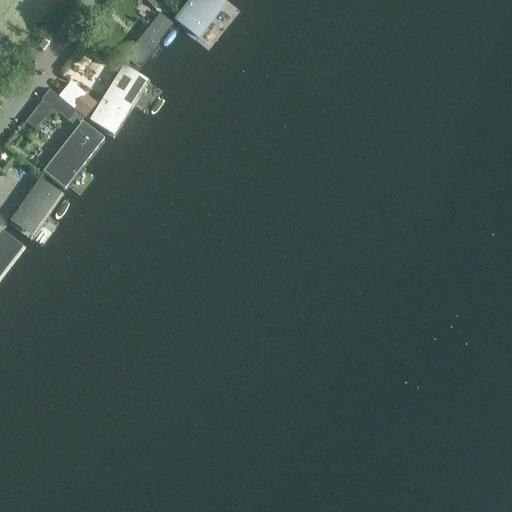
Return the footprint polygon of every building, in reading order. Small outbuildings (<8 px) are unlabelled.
[(156,0),(148,0),(147,2),(154,9),(159,2),(156,0)] [(217,0),(191,0),(176,20),(198,38),(224,5),(217,0)] [(159,15),(126,58),(138,68),(172,25),(159,15)] [(123,68),(90,122),(113,136),(146,82),(123,68)] [(71,85),(60,99),(83,118),(94,104),(71,85)] [(60,99),(48,91),(41,101),(42,102),(26,123),(35,131),(44,121),(48,125),(57,114),(75,128),(83,119),(83,118),(60,99)] [(90,143),(74,131),(44,169),(59,182),(60,182),(90,143)] [(59,195),(39,181),(13,219),(25,227),(33,225),(39,216),(43,218),(59,195)] [(0,275),(21,248),(2,233),(0,235),(0,275)]
